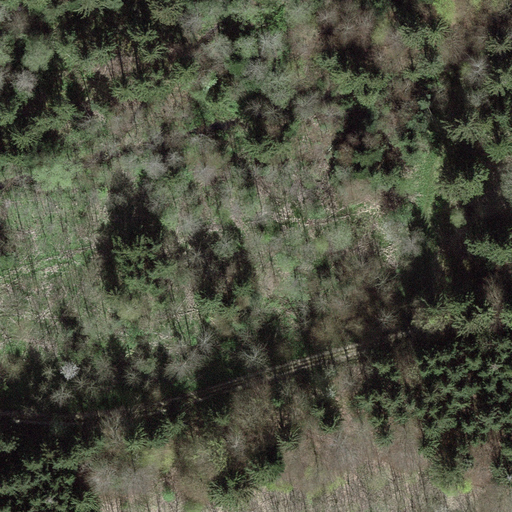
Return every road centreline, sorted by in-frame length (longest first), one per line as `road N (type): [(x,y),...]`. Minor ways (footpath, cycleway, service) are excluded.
road 1 (track): [(0,412),(112,417),(511,310)]
road 2 (track): [(448,0),(457,52),(417,234),(424,329)]
